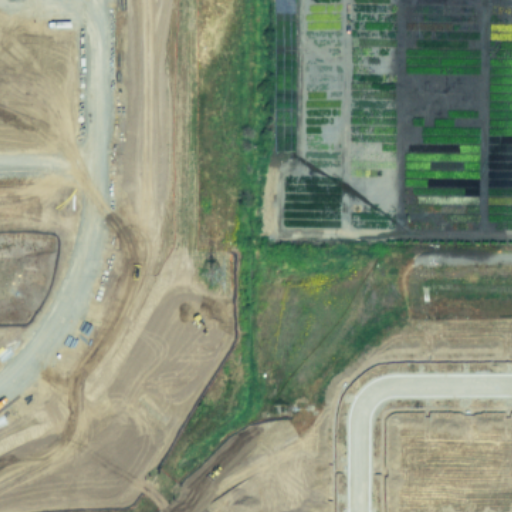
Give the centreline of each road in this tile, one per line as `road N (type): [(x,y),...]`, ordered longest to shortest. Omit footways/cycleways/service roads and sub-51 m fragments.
road 1 (residential): [(0,384),(55,325),(86,249),(93,0)]
road 2 (residential): [(353,511),(354,413),(363,389),(384,381),(511,379)]
